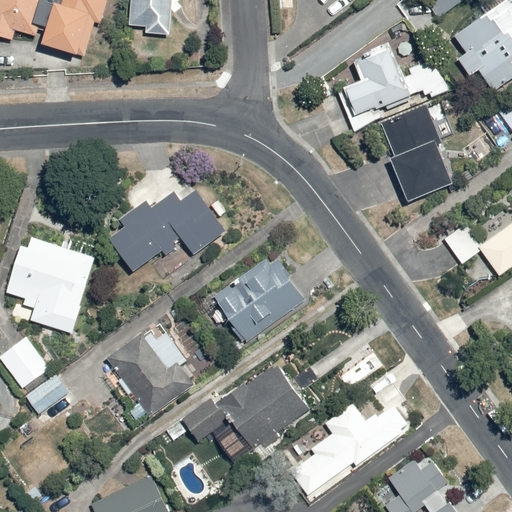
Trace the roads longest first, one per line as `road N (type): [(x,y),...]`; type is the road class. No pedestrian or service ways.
road 1 (residential): [(243,132),(298,173),(511,464)]
road 2 (residential): [(0,129),(157,118),(243,132)]
road 3 (residential): [(236,0),(251,86),(243,132)]
